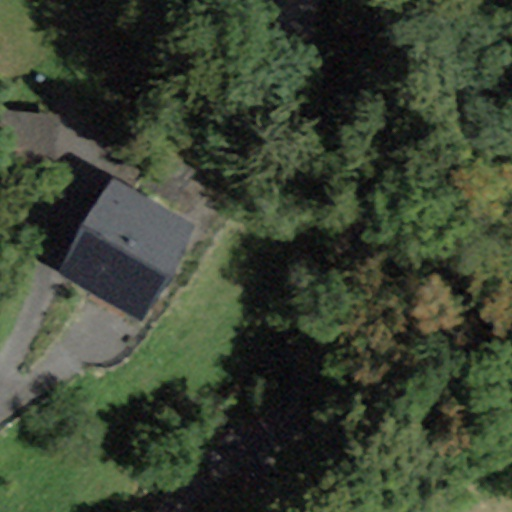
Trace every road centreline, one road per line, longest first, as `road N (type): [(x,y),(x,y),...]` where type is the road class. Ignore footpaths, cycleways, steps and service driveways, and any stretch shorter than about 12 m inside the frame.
road 1 (unclassified): [(309,0),(313,71),(363,180),(362,229),(326,354),(281,447)]
road 2 (unclassified): [(281,447),(228,461),(181,511)]
